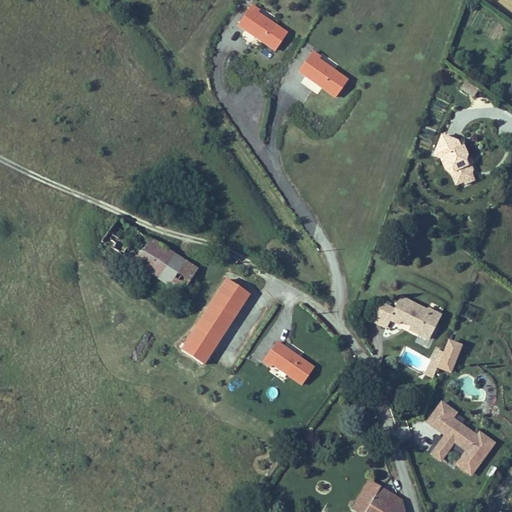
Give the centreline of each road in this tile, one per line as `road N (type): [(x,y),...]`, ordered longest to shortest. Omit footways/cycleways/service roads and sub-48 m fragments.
road 1 (track): [(125,0),(195,82),(337,288)]
road 2 (unclassified): [(415,511),(368,372),(337,323)]
